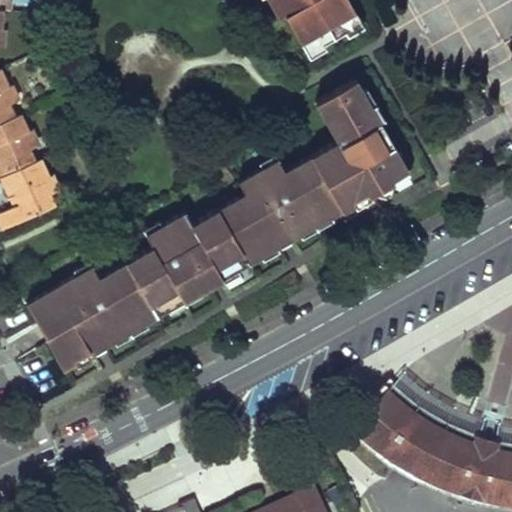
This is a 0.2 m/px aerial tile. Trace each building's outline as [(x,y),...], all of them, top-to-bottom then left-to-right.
[(269,0),(278,16),(284,13),(305,48),(320,39),(322,43),(323,42),(344,30),(345,29),(344,26),(359,17),(348,0),(269,0)] [(347,34),(363,25),(359,17),(344,26),(345,29),(344,30),(347,34)] [(309,56),(325,47),(323,42),(322,43),(320,39),(305,48),(309,56)] [(9,85),(0,67),(0,121),(15,115),(9,103),(3,88),(9,85)] [(26,301),(64,367),(75,361),(76,360),(74,357),(89,349),(90,352),(91,352),(103,345),(113,339),(114,338),(113,335),(128,327),(143,318),(144,321),(145,321),(168,308),(168,307),(167,304),(181,296),(197,287),(198,290),(199,290),(214,281),(221,277),(222,277),(221,274),(235,265),(237,268),(238,268),(261,255),(262,254),(260,251),(275,243),(276,246),(277,245),(288,239),(299,233),(300,232),(298,229),(313,221),(328,212),(330,215),(331,215),(353,202),(354,201),(352,198),(367,190),(369,193),(370,193),(380,187),(392,180),(392,179),(391,176),(406,167),(380,120),(379,119),(376,121),(367,106),(359,91),(362,89),(361,88),(355,77),(315,100),(337,139),(284,169),(279,161),(264,170),(262,166),(261,167),(238,180),(244,192),(191,222),(185,211),(161,224),(162,227),(147,236),(152,245),(99,275),(94,267),(79,275),(77,272),(76,273),(26,301)] [(9,85),(3,88),(9,103),(15,100),(9,85)] [(367,106),(375,101),(366,86),(361,88),(362,89),(359,91),(367,106)] [(384,118),(375,101),(367,106),(376,121),(379,119),(380,120),(384,118)] [(0,175),(35,160),(29,147),(23,133),(29,130),(21,112),(15,115),(0,121),(0,175)] [(29,130),(23,133),(29,147),(35,144),(29,130)] [(279,161),(275,153),(258,162),(261,167),(262,166),(264,170),(279,161)] [(55,205),(50,193),(43,178),(49,175),(41,157),(35,160),(0,175),(0,177),(7,194),(13,191),(19,204),(13,206),(0,211),(0,224),(2,229),(55,205)] [(394,185),(411,175),(406,167),(391,176),(392,179),(392,180),(394,185)] [(49,175),(43,178),(50,193),(56,190),(49,175)] [(356,206),(372,197),(370,193),(369,193),(367,190),(352,198),(354,201),(353,202),(356,206)] [(7,194),(13,206),(19,204),(13,191),(7,194)] [(317,228),(334,219),(331,215),(330,215),(328,212),(313,221),(317,228)] [(159,219),(143,229),(147,236),(162,227),(161,224),(159,219)] [(301,238),(317,228),(313,221),(298,229),(300,232),(299,233),(301,238)] [(263,259),(280,250),(277,245),(276,246),(275,243),(260,251),(262,254),(261,255),(263,259)] [(94,267),(89,259),(73,268),(76,273),(77,272),(79,275),(94,267)] [(224,282),(240,272),(238,268),(237,268),(235,265),(221,274),(222,277),(221,277),(224,282)] [(186,304),(202,294),(199,290),(198,290),(197,287),(181,296),(186,304)] [(170,312),(186,304),(181,296),(167,304),(168,307),(168,308),(170,312)] [(132,334),(148,325),(145,321),(144,321),(143,318),(128,327),(132,334)] [(116,344),(132,334),(128,327),(113,335),(114,338),(113,339),(116,344)] [(78,365),(94,356),(91,352),(90,352),(89,349),(74,357),(76,360),(75,361),(78,365)] [(391,381),(417,403),(447,420),(478,434),(483,419),(452,405),(425,389),(401,371),(391,381)] [(511,441),(494,438),(486,436),(478,434),(447,420),(417,403),(391,381),(352,422),(369,436),(389,451),(423,471),(422,475),(432,480),(433,476),(451,483),(475,491),(504,497),(511,497),(511,441)] [(511,425),(497,423),(494,438),(511,441),(511,425)] [(324,511),(313,485),(251,511),(324,511)] [(199,511),(192,497),(177,503),(179,507),(181,511),(199,511)]
